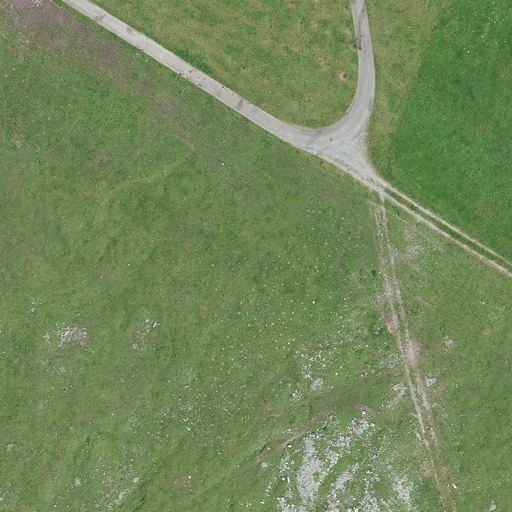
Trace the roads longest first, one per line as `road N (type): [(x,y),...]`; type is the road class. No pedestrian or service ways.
road 1 (track): [(357,0),(364,95),(346,128),(311,139),(280,129),(72,0)]
road 2 (track): [(323,138),(380,186),(511,269)]
